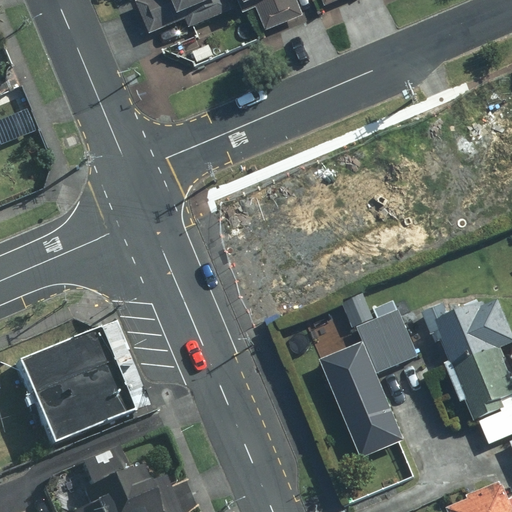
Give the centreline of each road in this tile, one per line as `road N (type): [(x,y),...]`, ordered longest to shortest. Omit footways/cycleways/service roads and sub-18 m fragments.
road 1 (residential): [(140,190),(166,158),(511,11)]
road 2 (tertiary): [(140,190),(275,511)]
road 3 (tertiary): [(58,0),(140,190)]
road 4 (tertiary): [(0,281),(110,233),(140,190)]
